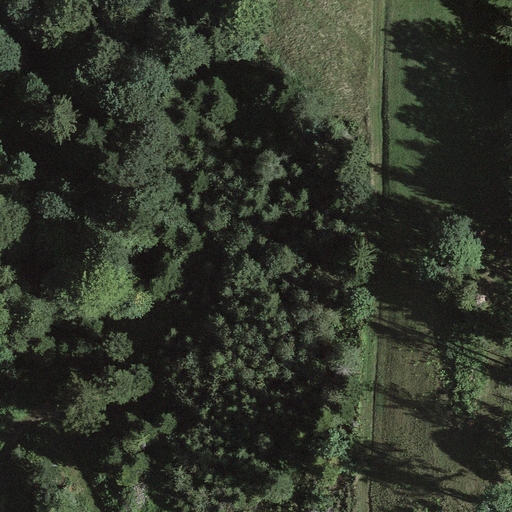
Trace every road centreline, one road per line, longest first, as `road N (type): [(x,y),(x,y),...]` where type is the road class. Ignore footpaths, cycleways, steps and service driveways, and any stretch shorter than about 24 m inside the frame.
road 1 (track): [(368,511),(386,0)]
road 2 (track): [(0,484),(12,437),(25,414),(38,410),(52,415),(99,511)]
